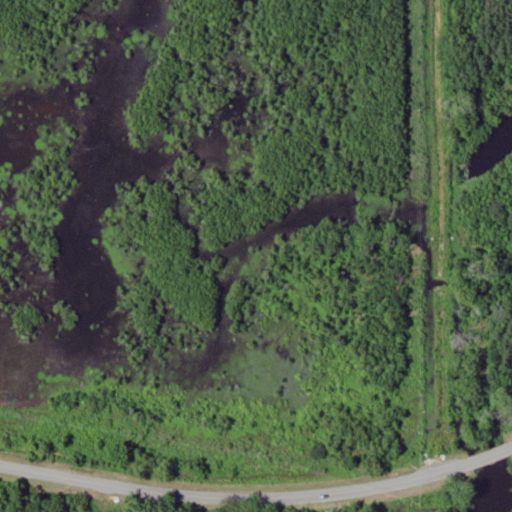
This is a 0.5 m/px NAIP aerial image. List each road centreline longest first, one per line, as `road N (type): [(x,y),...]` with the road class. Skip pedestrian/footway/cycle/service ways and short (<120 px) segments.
road 1 (primary): [(0,464),(148,490),(276,496),(404,480),(511,445)]
road 2 (residential): [(441,471),(425,0)]
